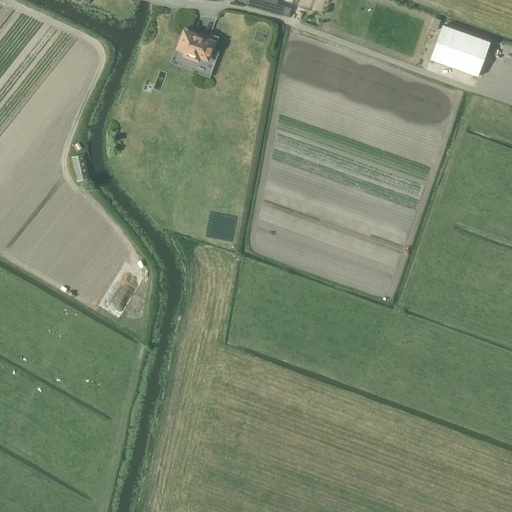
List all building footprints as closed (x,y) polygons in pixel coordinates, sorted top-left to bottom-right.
[(281,15),(284,6),(262,0),(246,0),(245,5),(281,15)] [(437,29),(441,19),(434,17),(431,27),(437,29)] [(444,25),(432,58),(478,76),(491,42),(444,25)] [(183,27),(170,63),(210,77),(219,51),(214,49),(219,37),(214,35),(213,38),(183,27)] [(85,154),(71,157),(76,182),(90,179),(85,154)]
